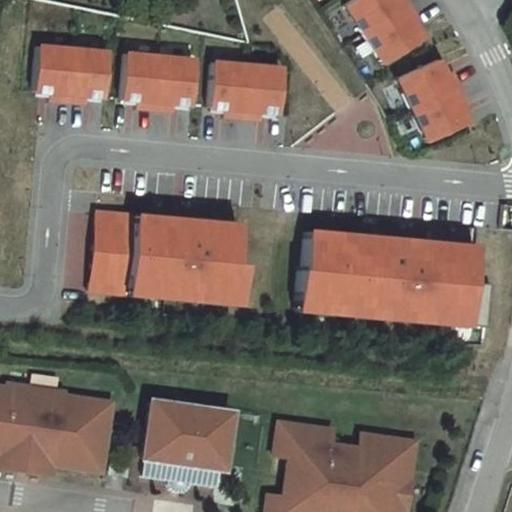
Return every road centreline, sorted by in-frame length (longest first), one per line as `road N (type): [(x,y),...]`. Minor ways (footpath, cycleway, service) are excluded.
road 1 (residential): [(0,304),(39,300),(50,156),(65,145),(511,185)]
road 2 (residential): [(511,388),(474,511)]
